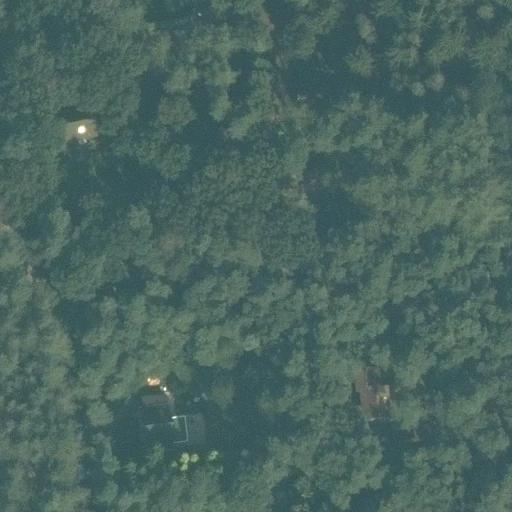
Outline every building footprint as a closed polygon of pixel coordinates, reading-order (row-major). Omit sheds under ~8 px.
[(336,87),(297,94),(301,119),(340,113),(336,87)] [(90,115),(46,124),(52,150),(72,145),(74,152),(85,149),(84,145),(95,143),(90,115)] [(149,262),(129,264),(133,296),(153,293),(149,262)] [(268,355),(248,358),(251,375),(271,372),(268,355)] [(361,412),(347,413),(349,429),(395,424),(392,409),(397,408),(395,391),(382,391),(379,373),(354,375),(356,397),(360,397),(361,412)] [(164,400),(139,403),(145,455),(171,452),(170,448),(179,447),(175,411),(165,412),(164,400)] [(414,443),(405,445),(409,477),(444,473),(437,428),(413,431),(414,443)]
